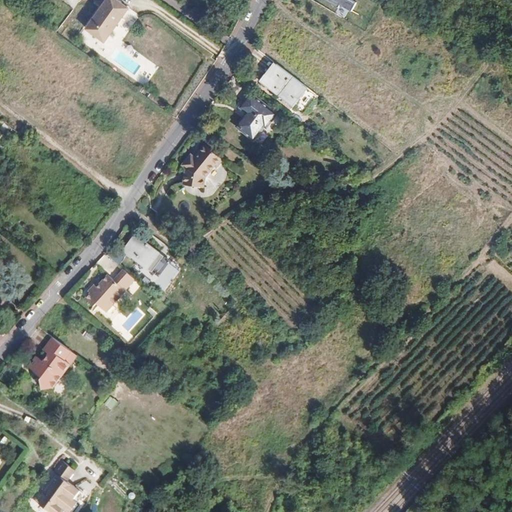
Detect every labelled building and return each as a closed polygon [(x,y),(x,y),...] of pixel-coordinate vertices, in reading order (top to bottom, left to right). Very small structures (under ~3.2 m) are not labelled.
[(97,0),(103,5),(85,29),(106,44),(132,10),(118,0),(97,0)] [(330,0),(351,11),(356,2),(351,0),(330,0)] [(304,88),(271,63),(255,82),(289,107),(304,88)] [(273,115),(248,95),(237,110),(243,116),(233,129),(250,143),(261,130),(262,131),(273,115)] [(219,160),(201,146),(192,158),(188,155),(184,161),(204,176),(219,160)] [(180,187),(203,188),(202,178),(204,176),(184,161),(180,167),(183,170),(180,187)] [(132,234),(119,251),(144,270),(158,253),(132,234)] [(337,270),(342,264),(338,260),(333,266),(337,270)] [(129,282),(120,274),(111,284),(104,278),(94,290),(90,287),(84,294),(87,296),(83,300),(90,307),(94,304),(105,314),(122,294),(120,292),(129,282)] [(48,394),(73,361),(49,344),(40,356),(45,360),(39,367),(32,362),(25,372),(37,382),(36,384),(38,394),(48,394)] [(48,496),(42,504),(52,511),(60,511),(64,507),(65,508),(68,507),(73,500),(72,497),(78,488),(70,481),(77,471),(64,461),(56,473),(60,475),(46,494),(48,496)] [(78,484),(83,476),(77,472),(71,480),(78,484)]
